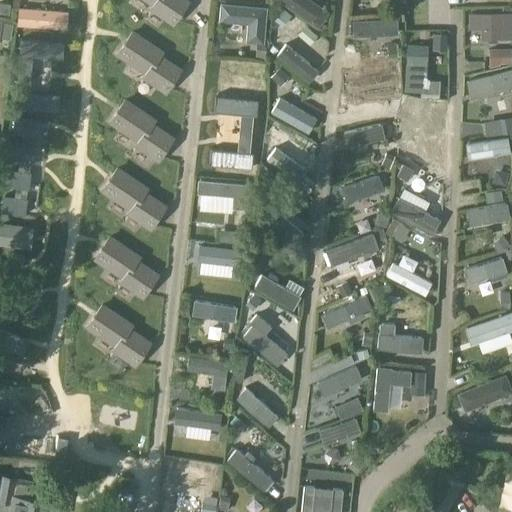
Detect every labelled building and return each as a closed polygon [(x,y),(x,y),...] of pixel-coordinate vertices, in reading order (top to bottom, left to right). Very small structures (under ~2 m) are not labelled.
[(142,0),(152,6),(150,10),(173,25),(189,1),(187,0),(142,0)] [(310,0),(276,0),(318,28),(329,12),(310,0)] [(407,0),(406,30),(422,30),(422,0),(407,0)] [(262,43),(266,8),(220,3),(219,21),(247,24),(245,42),(262,43)] [(18,8),(17,26),(42,28),(43,26),(44,10),(18,8)] [(66,29),(67,12),(44,10),(43,26),(42,28),(66,29)] [(493,39),(511,38),(510,12),(467,13),(468,29),(493,28),(493,39)] [(352,36),(397,34),(397,18),(352,20),(352,36)] [(165,94),(182,69),(162,56),(164,53),(132,31),(116,56),(145,75),(142,79),(165,94)] [(435,76),(436,43),(419,43),(418,76),(435,76)] [(411,86),(413,44),(399,44),(398,85),(411,86)] [(211,61),(210,77),(261,81),(262,65),(211,61)] [(393,67),(352,75),(355,90),(396,82),(393,67)] [(472,97),(511,86),(511,70),(468,82),(472,97)] [(419,100),(405,98),(401,142),(415,143),(419,100)] [(109,124),(137,143),(135,147),(158,163),(174,138),(155,125),(157,121),(125,100),(109,124)] [(280,102),(271,111),(296,133),(304,124),(280,102)] [(12,118),(12,130),(35,130),(35,119),(12,118)] [(206,120),(205,138),(257,143),(258,125),(206,120)] [(381,124),(342,133),(345,147),(384,138),(381,124)] [(507,138),(465,144),(467,160),(509,153),(507,138)] [(270,146),(261,157),(292,182),(301,170),(270,146)] [(404,162),(397,174),(418,186),(415,192),(422,196),(433,179),(404,162)] [(150,231),(166,206),(146,193),(149,189),(117,168),(100,192),(129,211),(127,215),(150,231)] [(378,175),(340,189),(346,203),(383,190),(378,175)] [(198,180),(196,194),(245,198),(246,184),(198,180)] [(398,197),(390,212),(431,234),(439,219),(398,197)] [(32,202),(30,213),(56,219),(58,207),(32,202)] [(266,202),(257,213),(286,238),(295,228),(266,202)] [(506,203),(466,210),(469,225),(509,218),(506,203)] [(409,248),(414,235),(400,230),(395,242),(409,248)] [(142,299),(158,274),(139,261),(141,258),(109,236),(93,260),(121,279),(119,283),(142,299)] [(372,251),(374,251),(369,237),(327,252),(332,265),(359,256),(364,272),(377,268),(372,251)] [(183,266),(207,266),(207,265),(228,266),(229,243),(184,242),(183,266)] [(501,258),(464,269),(469,283),(506,271),(502,260),(501,258)] [(392,263),(385,276),(424,296),(430,282),(392,263)] [(261,274),(254,287),(292,309),(300,296),(261,274)] [(365,295),(320,315),(326,328),(371,308),(365,295)] [(194,300),(191,314),(234,321),(236,307),(194,300)] [(135,367),(151,343),(131,330),(133,326),(101,305),(85,329),(114,348),(112,351),(135,367)] [(511,311),(464,328),(470,345),(511,330),(511,311)] [(264,335),(270,326),(255,314),(248,322),(251,325),(241,337),(277,366),(287,353),(264,335)] [(8,332),(8,359),(23,359),(24,332),(8,332)] [(378,334),(376,349),(421,353),(422,338),(378,334)] [(188,356),(186,370),(225,375),(227,361),(188,356)] [(355,366),(317,383),(323,397),(361,379),(355,366)] [(391,367),(376,366),(372,410),(387,411),(390,383),(409,385),(411,371),(391,369),(391,367)] [(454,389),(493,378),(490,367),(451,378),(454,389)] [(504,377),(462,394),(467,408),(510,391),(504,377)] [(81,415),(132,416),(133,382),(82,381),(81,415)] [(245,388),(235,398),(268,427),(277,416),(245,388)] [(511,413),(511,402),(511,400),(499,399),(498,412),(511,413)] [(21,405),(0,405),(0,434),(22,434),(21,405)] [(220,433),(222,417),(172,411),(171,427),(220,433)] [(235,449),(226,460),(263,490),(271,479),(235,449)] [(168,490),(215,497),(219,467),(172,460),(168,490)] [(444,511),(462,482),(439,469),(414,511),(444,511)] [(51,511),(53,502),(16,496),(19,478),(0,474),(0,501),(11,503),(9,511),(51,511)] [(316,474),(314,490),(330,492),(329,502),(324,501),(323,511),(327,511),(326,511),(343,511),(348,476),(332,474),(332,476),(316,474)]
